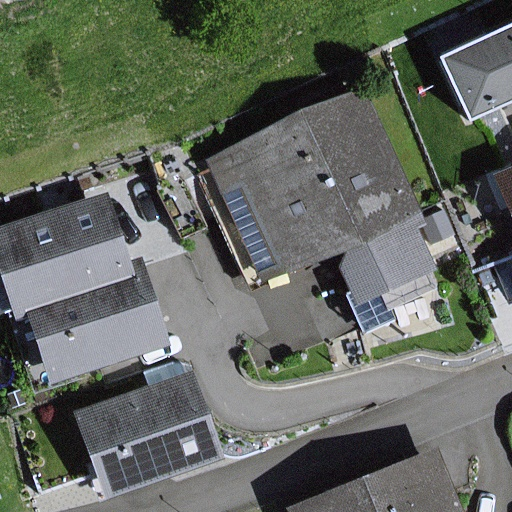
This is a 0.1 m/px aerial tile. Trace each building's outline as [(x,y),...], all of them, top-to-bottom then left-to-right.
[(511,19),(429,56),(459,123),(511,98),(511,19)] [(417,223),(358,87),(197,156),(254,287),(332,253),(325,268),(355,337),(389,322),(383,309),(426,290),(419,272),(425,269),(407,228),(417,223)] [(511,163),(482,176),(511,245),(511,246),(511,163)] [(93,194),(0,223),(0,311),(2,311),(3,315),(12,312),(119,279),(118,274),(93,194)] [(441,209),(416,220),(428,246),(453,235),(441,209)] [(511,246),(511,245),(501,250),(511,277),(511,246)] [(119,279),(12,312),(35,384),(158,345),(134,269),(118,274),(119,279)] [(143,387),(66,413),(95,499),(215,459),(186,373),(181,375),(176,362),(139,374),(143,387)] [(454,511),(430,449),(280,507),(281,511),(454,511)]
